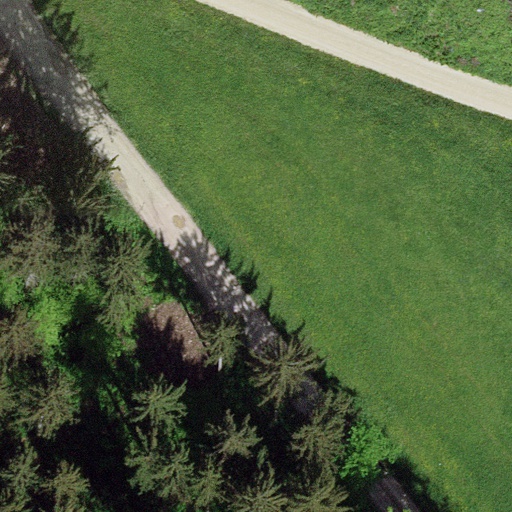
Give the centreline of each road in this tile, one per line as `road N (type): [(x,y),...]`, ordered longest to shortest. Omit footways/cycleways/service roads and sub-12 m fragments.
road 1 (track): [(391,511),(9,0)]
road 2 (track): [(230,0),(511,109)]
